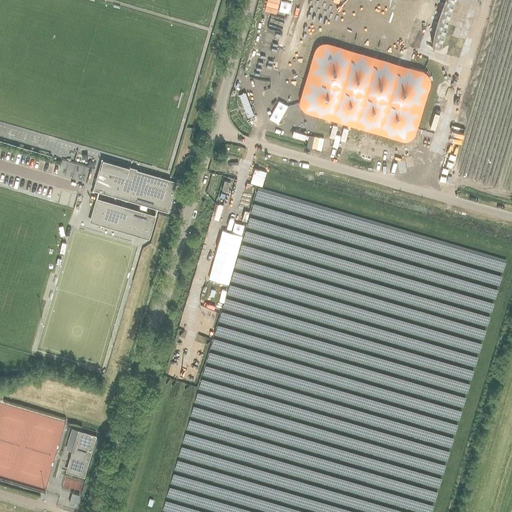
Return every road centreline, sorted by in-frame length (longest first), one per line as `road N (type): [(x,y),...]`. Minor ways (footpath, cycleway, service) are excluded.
road 1 (unclassified): [(99,511),(213,132)]
road 2 (unclassified): [(511,219),(213,132)]
road 3 (unclassified): [(213,132),(252,0)]
